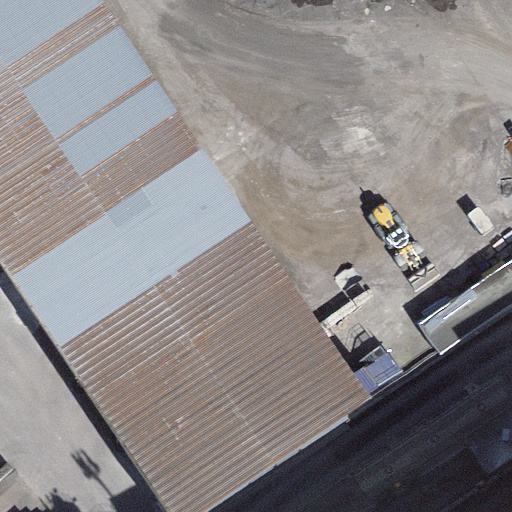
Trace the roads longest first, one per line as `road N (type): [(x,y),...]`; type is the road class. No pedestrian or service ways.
road 1 (unknown): [(511,96),(297,96),(212,56),(158,0)]
road 2 (unknown): [(352,511),(511,394)]
